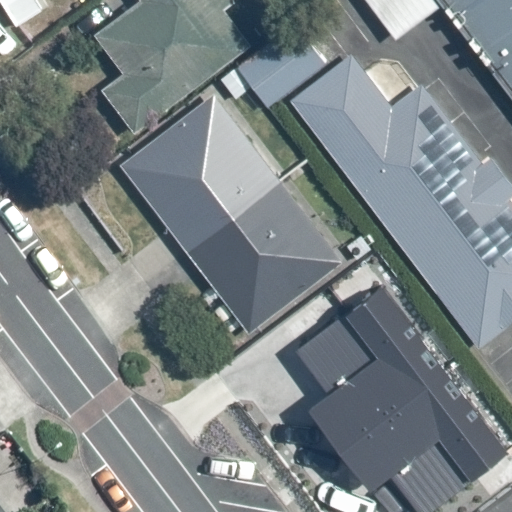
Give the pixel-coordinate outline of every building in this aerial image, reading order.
[(0,0),(16,24),(40,9),(34,0),(0,0)] [(105,89),(135,129),(250,43),(224,8),(235,0),(234,0),(139,0),(96,32),(126,73),(105,89)] [(511,0),(421,0),(511,116),(511,0)] [(320,38),(279,69),(474,318),(511,288),(511,212),(392,59),(358,86),(320,38)] [(215,91),(119,163),(248,332),(344,260),(215,91)] [(329,391),(310,405),(372,488),(391,474),(418,511),(431,511),(511,452),(385,282),(297,348),(329,391)]
